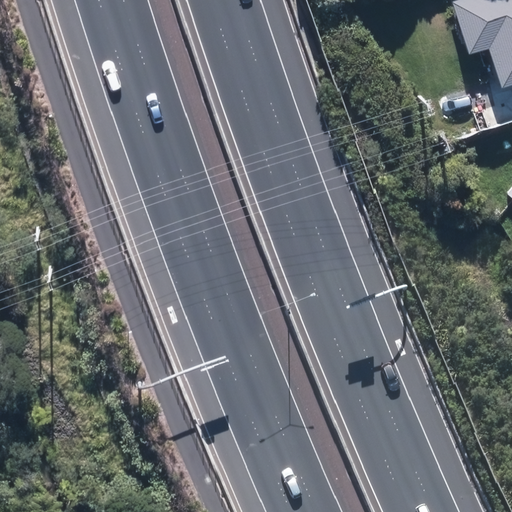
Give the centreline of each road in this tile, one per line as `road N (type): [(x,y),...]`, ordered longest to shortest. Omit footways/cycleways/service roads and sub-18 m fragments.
road 1 (motorway): [(203,0),(318,308),(409,511)]
road 2 (motorway): [(307,511),(235,352),(113,0)]
